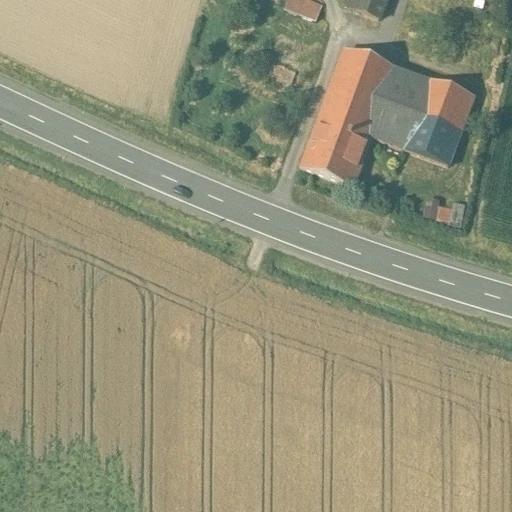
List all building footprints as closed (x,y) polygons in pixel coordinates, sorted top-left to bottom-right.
[(321,8),(299,0),(290,0),(285,13),(315,25),(321,8)] [(387,0),(352,0),(348,13),(380,24),(387,0)] [(477,0),(476,7),(507,14),(510,0),(477,0)] [(474,104),(345,56),(319,127),(371,147),(448,175),(474,104)] [(371,147),(319,127),(302,174),(354,193),(371,147)] [(453,212),(439,210),(440,203),(428,201),(424,222),(463,229),(467,208),(454,206),(453,212)]
